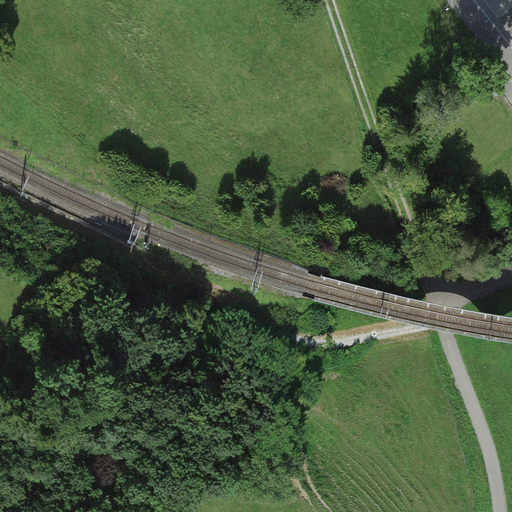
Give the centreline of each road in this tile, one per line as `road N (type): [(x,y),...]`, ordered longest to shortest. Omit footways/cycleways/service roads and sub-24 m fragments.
road 1 (track): [(439,321),(330,0)]
road 2 (track): [(503,511),(499,474),(439,321)]
